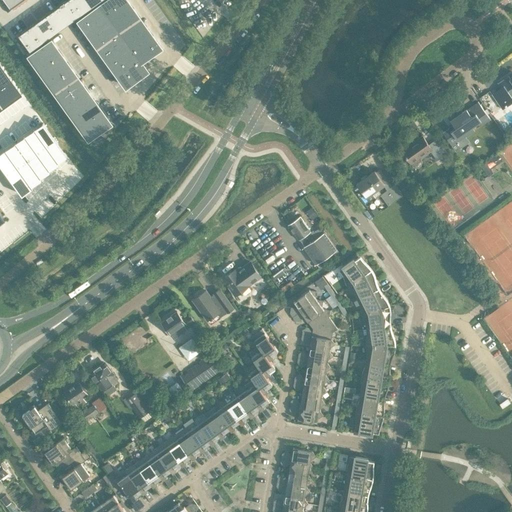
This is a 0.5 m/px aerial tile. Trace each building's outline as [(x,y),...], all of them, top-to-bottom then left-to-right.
[(65,0),(19,34),(30,49),(97,0),(65,0)] [(128,0),(105,0),(79,20),(127,87),(148,72),(142,63),(163,48),(128,0)] [(51,39),(28,55),(89,140),(112,124),(51,39)] [(0,61),(0,82),(1,85),(11,78),(0,61)] [(511,75),(509,78),(508,77),(498,84),(501,88),(492,94),(502,110),(511,102),(511,75)] [(11,78),(1,85),(13,101),(23,94),(11,78)] [(1,85),(0,85),(0,102),(4,108),(13,101),(1,85)] [(449,128),(443,133),(451,145),(454,143),(459,149),(470,141),(464,133),(488,117),(478,102),(458,116),(455,112),(447,117),(455,128),(451,131),(449,128)] [(43,122),(33,129),(45,145),(54,138),(43,122)] [(33,129),(23,135),(35,152),(45,145),(33,129)] [(23,135),(14,142),(26,158),(35,152),(23,135)] [(447,152),(437,139),(428,145),(423,137),(402,152),(412,165),(414,167),(419,167),(421,165),(422,161),(421,159),(420,157),(431,149),(438,159),(447,152)] [(66,154),(54,138),(45,145),(57,162),(66,154)] [(14,142),(5,149),(16,165),(26,158),(14,142)] [(57,162),(45,145),(35,152),(48,170),(57,163),(57,162)] [(5,149),(0,152),(0,163),(7,172),(16,165),(5,149)] [(48,170),(35,152),(26,158),(39,177),(48,170)] [(39,177),(26,158),(16,165),(31,185),(40,178),(39,177)] [(31,185),(16,165),(7,172),(21,193),(31,186),(31,185)] [(391,188),(390,187),(387,182),(388,180),(380,169),(376,171),(375,170),(368,175),(378,189),(384,185),(387,190),(391,188)] [(375,197),(372,193),(378,189),(368,175),(361,180),(361,181),(357,184),(366,197),(369,201),(375,197)] [(391,188),(397,197),(398,198),(403,195),(395,184),(390,187),(391,188)] [(380,194),(388,205),(398,198),(397,197),(391,188),(387,190),(380,194)] [(312,207),(306,211),(312,220),(318,216),(312,207)] [(299,239),(311,231),(300,216),(289,224),(299,239)] [(311,231),(299,239),(304,247),(316,264),(337,249),(321,226),(312,233),(311,231)] [(366,265),(363,261),(361,262),(358,257),(340,270),(344,276),(344,277),(344,279),(345,280),(345,281),(346,284),(348,286),(371,270),(367,265),(366,265)] [(235,295),(261,276),(250,261),(232,274),(231,272),(223,278),(235,295)] [(284,267),(273,275),(276,279),(287,271),(284,267)] [(371,270),(348,286),(350,289),(354,293),(357,299),(377,289),(374,284),(376,283),(374,278),(375,278),(371,270)] [(324,285),(331,295),(334,292),(327,283),(324,285)] [(227,312),(228,312),(234,308),(220,289),(210,296),(206,290),(193,299),(208,320),(218,313),(220,317),(227,312)] [(315,297),(316,291),(310,289),(293,301),(301,311),(317,299),(315,297)] [(360,307),(361,314),(388,305),(384,297),(384,298),(381,293),(379,294),(377,289),(357,299),(360,305),(360,307)] [(338,305),(341,302),(334,292),(331,295),(338,305)] [(317,299),(301,311),(307,320),(324,309),(322,306),(323,300),(317,299)] [(347,313),(341,302),(338,305),(344,315),(347,313)] [(388,305),(361,314),(362,315),(365,322),(366,329),(388,325),(387,320),(390,319),(389,314),(390,314),(388,305)] [(324,309),(307,320),(311,325),(313,326),(312,335),(332,338),(333,332),(338,328),(329,316),(330,310),(324,309)] [(194,321),(190,314),(183,319),(177,311),(162,322),(174,338),(187,329),(186,327),(194,321)] [(366,329),(367,335),(366,341),(366,344),(394,344),(393,336),(392,336),(391,331),(389,331),(388,325),(366,329)] [(275,343),(272,339),(271,340),(262,328),(252,335),(259,345),(270,360),(273,357),(272,355),(278,350),(274,344),(275,343)] [(332,338),(312,335),(310,347),(330,350),(330,347),(335,344),(332,338)] [(366,349),(367,354),(366,360),(388,364),(389,358),(391,358),(392,353),(393,353),(394,344),(366,344),(366,349)] [(275,367),(270,360),(259,345),(249,352),(256,362),(267,377),(267,376),(271,374),(269,372),(275,367)] [(330,350),(310,347),(308,359),(328,362),(328,359),(333,356),(330,350)] [(181,375),(192,390),(219,370),(209,355),(181,375)] [(328,362),(308,359),(306,371),(326,374),(326,371),(331,367),(328,362)] [(366,360),(365,366),(364,368),(362,375),(361,377),(388,381),(389,375),(388,375),(389,370),(387,369),(388,364),(366,360)] [(272,384),(267,376),(267,377),(256,362),(246,369),(253,379),(253,378),(264,393),(268,390),(266,388),(272,384)] [(112,374),(113,374),(105,363),(90,373),(98,384),(99,384),(104,391),(117,381),(112,374)] [(326,374),(306,371),(304,383),(324,386),(324,383),(329,379),(326,374)] [(147,397),(148,396),(159,389),(151,376),(139,384),(147,397)] [(388,381),(361,377),(361,382),(361,388),(360,394),(382,398),(383,392),(385,392),(386,387),(387,387),(388,381)] [(270,401),(264,393),(253,378),(253,379),(243,385),(246,389),(260,408),(259,408),(261,410),(265,407),(263,405),(270,401)] [(79,401),(82,405),(86,402),(83,398),(88,394),(79,381),(72,387),(81,399),(79,401)] [(324,386),(304,383),(302,394),(322,398),(322,395),(327,391),(324,386)] [(81,399),(72,387),(64,392),(74,405),(76,403),(79,407),(82,405),(79,401),(81,399)] [(254,412),(259,408),(260,408),(246,389),(236,396),(250,415),(249,415),(251,417),(255,414),(254,412)] [(127,399),(140,417),(148,412),(135,394),(127,399)] [(322,398),(302,394),(300,406),(320,410),(320,407),(325,403),(322,398)] [(360,394),(359,400),(358,401),(356,409),(356,411),(382,415),(383,409),(383,404),(381,403),(382,398),(360,394)] [(244,419),(249,415),(250,415),(236,396),(227,403),(240,422),(241,424),(245,421),(244,419)] [(106,407),(100,397),(92,402),(99,412),(106,407)] [(511,402),(508,398),(499,404),(502,408),(511,402)] [(26,421),(29,426),(30,425),(36,432),(48,424),(51,428),(62,421),(48,402),(38,409),(34,403),(29,407),(30,408),(23,414),(27,420),(26,421)] [(234,426),(240,422),(227,403),(217,410),(230,429),(231,431),(236,428),(234,426)] [(87,410),(92,416),(99,412),(93,404),(85,409),(86,411),(87,410)] [(230,429),(217,410),(214,406),(204,413),(207,417),(220,436),(222,438),(226,435),(224,433),(230,429)] [(320,410),(300,406),(298,419),(309,420),(311,423),(314,421),(318,422),(318,418),(323,415),(320,410)] [(92,416),(87,410),(86,411),(85,409),(82,411),(88,419),(92,416)] [(382,415),(356,411),(355,416),(355,422),(354,428),(376,432),(377,426),(380,426),(381,421),(382,415)] [(215,440),(220,436),(207,417),(198,424),(197,424),(211,443),(210,443),(212,445),(216,442),(215,440)] [(211,443),(197,424),(198,424),(195,420),(185,427),(201,450),(202,452),(206,449),(205,447),(210,443),(211,443)] [(195,454),(201,450),(185,427),(175,434),(191,457),(192,459),(197,456),(195,454)] [(185,461),(191,457),(175,434),(165,441),(181,464),(183,466),(187,463),(185,461)] [(59,459),(63,465),(81,452),(76,446),(72,449),(64,437),(56,443),(55,441),(50,444),(51,446),(45,450),(50,458),(49,459),(52,464),(59,459)] [(175,468),(181,464),(165,441),(155,448),(172,470),(171,471),(173,473),(177,470),(175,468)] [(293,447),(291,459),(311,462),(311,459),(316,456),(313,451),(313,450),(309,449),(307,447),(304,449),(293,447)] [(166,475),(171,471),(172,470),(155,448),(146,455),(162,477),(161,478),(163,480),(167,477),(166,475)] [(86,459),(81,452),(63,465),(68,472),(61,476),(64,481),(66,480),(71,487),(77,483),(79,485),(84,482),(82,480),(90,474),(82,462),(86,459)] [(156,482),(161,478),(162,477),(146,455),(136,462),(152,484),(152,485),(153,487),(158,484),(156,482)] [(350,456),(349,463),(348,464),(345,471),(345,473),(372,478),(373,472),(372,472),(373,466),(371,466),(372,460),(350,456)] [(311,462),(291,459),(289,471),(309,474),(309,471),(314,468),(311,462)] [(146,489),(152,485),(152,484),(136,462),(126,469),(142,491),(142,492),(143,494),(148,491),(146,489)] [(136,495),(142,492),(142,491),(126,469),(116,476),(134,501),(138,498),(136,495)] [(309,474),(289,471),(287,483),(307,486),(307,483),(312,479),(309,474)] [(109,473),(103,476),(111,488),(117,484),(109,473)] [(372,478),(345,473),(344,479),(345,484),(344,491),(366,494),(367,489),(369,489),(370,484),(371,484),(372,478)] [(93,483),(82,491),(86,497),(97,489),(93,483)] [(307,486),(287,483),(285,495),(305,498),(305,495),(310,491),(307,486)] [(341,502),(339,507),(366,511),(367,506),(366,505),(367,500),(365,500),(366,494),(344,491),(343,497),(341,502)] [(102,503),(108,511),(126,511),(123,507),(124,506),(121,501),(119,502),(114,494),(102,503)] [(11,502),(7,495),(1,499),(6,505),(11,502)] [(305,498),(285,495),(283,506),(303,510),(303,507),(308,503),(305,498)] [(164,511),(185,511),(197,504),(191,503),(183,508),(179,502),(164,511)] [(108,511),(102,503),(90,511),(108,511)]
